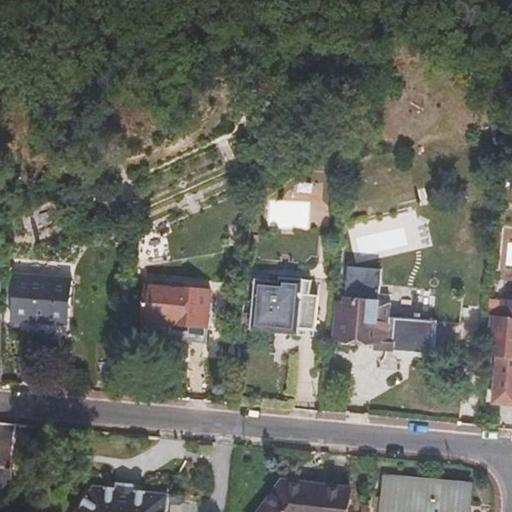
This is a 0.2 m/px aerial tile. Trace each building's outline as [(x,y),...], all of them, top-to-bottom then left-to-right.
[(399,345),(399,352),(436,355),(441,303),(393,299),(395,278),(382,277),(384,251),(355,248),(349,300),(341,300),(337,341),(344,341),(377,344),(399,345)] [(72,339),(76,282),(18,276),(14,321),(47,325),(46,336),(72,339)] [(313,298),(314,284),(281,281),(281,285),(258,283),(254,334),(302,338),(303,333),(317,334),(320,299),(313,298)] [(206,346),(212,294),(146,289),(143,335),(169,338),(169,343),(206,346)] [(511,300),(503,300),(502,322),(492,321),(489,360),(499,360),(495,406),(511,408),(511,300)] [(47,325),(14,321),(14,332),(46,336),(47,325)] [(33,360),(33,334),(1,335),(1,361),(33,360)] [(377,350),(399,352),(399,345),(377,344),(377,350)] [(0,501),(13,511),(18,511),(19,504),(15,500),(12,497),(13,470),(17,470),(20,427),(0,425),(0,501)] [(470,511),(473,488),(389,479),(385,511),(470,511)] [(348,511),(351,493),(285,485),(267,511),(348,511)] [(162,511),(173,494),(100,486),(83,511),(162,511)] [(172,511),(173,494),(162,511),(172,511)]
